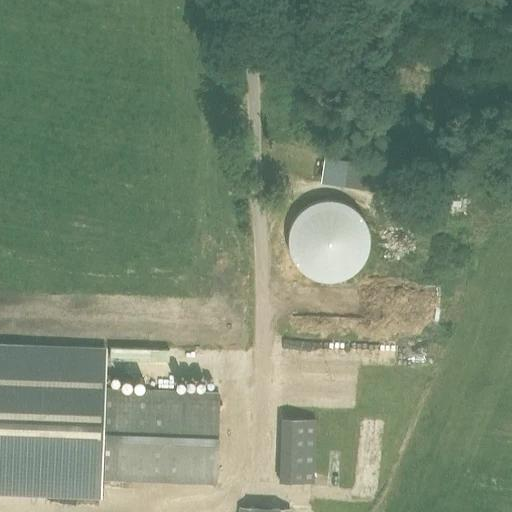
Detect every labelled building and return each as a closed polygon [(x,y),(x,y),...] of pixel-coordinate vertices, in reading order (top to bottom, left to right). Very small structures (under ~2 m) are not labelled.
[(335,237),(352,236),(350,207),(334,207),(335,237)] [(283,318),(299,318),(300,295),(283,295),(283,318)] [(466,325),(466,308),(453,308),(453,325),(466,325)] [(0,491),(99,495),(100,478),(216,483),(220,394),(103,390),(105,353),(0,348),(0,491)] [(374,354),(375,372),(387,371),(385,353),(374,354)] [(414,360),(420,378),(438,373),(433,355),(414,360)]
